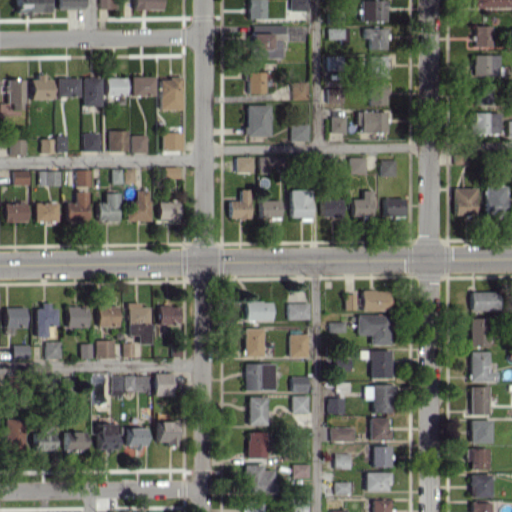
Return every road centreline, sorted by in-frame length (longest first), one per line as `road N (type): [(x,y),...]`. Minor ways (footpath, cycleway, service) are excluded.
road 1 (tertiary): [(0,264),(511,257)]
road 2 (residential): [(426,0),(427,511)]
road 3 (residential): [(201,0),(200,511)]
road 4 (residential): [(0,36),(202,35)]
road 5 (residential): [(0,491),(200,490)]
